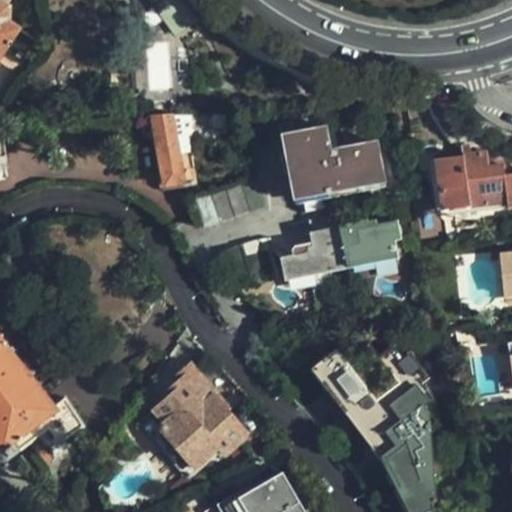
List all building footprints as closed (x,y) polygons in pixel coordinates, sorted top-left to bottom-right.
[(0,0),(0,50),(21,63),(32,46),(0,26),(0,0)] [(174,114),(152,115),(154,126),(159,151),(165,186),(184,183),(174,114)] [(382,184),(373,137),(326,145),(322,129),(310,131),(307,116),(278,122),(292,200),(297,199),(300,214),(325,209),(332,203),(330,194),(382,184)] [(511,209),(511,177),(505,179),(504,167),(489,168),(488,154),(442,158),(443,173),(440,174),(443,210),(507,204),(508,210),(511,209)] [(194,200),(203,226),(207,226),(262,206),(252,178),(194,200)] [(334,213),(308,219),(313,246),(307,252),(279,257),(283,277),(398,256),(395,240),(398,240),(395,225),(372,229),(371,226),(337,232),(334,213)] [(264,269),(257,238),(219,250),(227,282),(264,269)] [(511,253),(502,255),(505,278),(511,277),(511,253)] [(54,402),(0,335),(0,445),(1,447),(0,448),(0,452),(6,460),(37,438),(44,446),(52,442),(56,446),(60,446),(64,443),(65,436),(82,424),(63,397),(54,402)] [(429,413),(423,404),(432,398),(421,383),(428,378),(409,355),(402,359),(392,347),(378,357),(369,346),(356,355),(350,349),(340,357),(336,352),(318,365),(377,443),(373,446),(385,460),(383,463),(406,502),(434,487),(429,413)] [(254,432),(218,396),(221,392),(191,363),(180,374),(184,379),(171,391),(177,397),(143,427),(190,477),(224,444),(233,452),(254,432)] [(294,511),(274,478),(220,510),(221,511),(294,511)]
